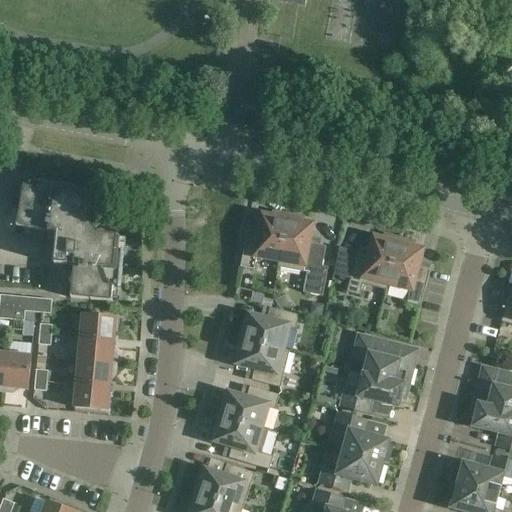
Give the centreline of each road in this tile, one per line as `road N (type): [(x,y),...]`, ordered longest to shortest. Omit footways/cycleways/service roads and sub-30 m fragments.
road 1 (residential): [(150,475),(169,363),(176,146)]
road 2 (residential): [(491,216),(357,180),(176,146)]
road 3 (residential): [(407,511),(491,216)]
road 4 (residential): [(176,146),(0,113)]
road 5 (residential): [(150,475),(18,448)]
